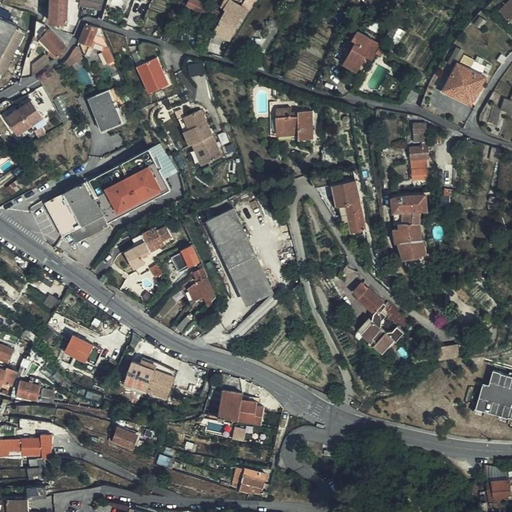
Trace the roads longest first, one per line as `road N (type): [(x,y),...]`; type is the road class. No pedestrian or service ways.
road 1 (residential): [(344,418),(350,384),(305,273),(294,211),(302,186),(386,291),(474,344),(488,344),(495,329)]
road 2 (unclassified): [(0,226),(160,335),(344,418)]
road 3 (residential): [(305,511),(107,490),(61,502)]
road 4 (unclassified): [(344,418),(416,441),(511,451)]
road 5 (residential): [(344,418),(332,433),(307,432),(291,442),(293,464),(330,489),(327,511)]
road 6 (residential): [(0,225),(21,204),(130,151)]
road 7 (unknown): [(209,355),(233,322),(235,298),(207,221)]
